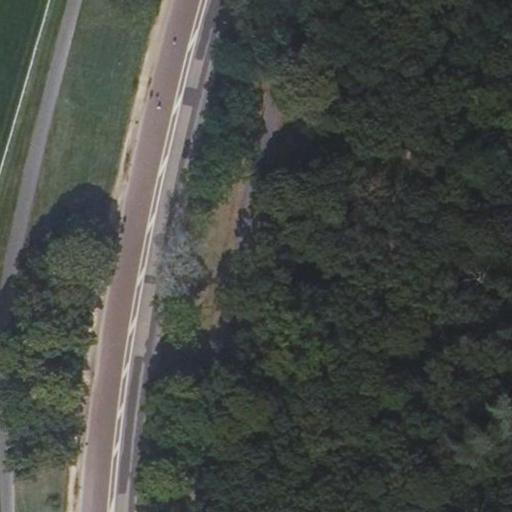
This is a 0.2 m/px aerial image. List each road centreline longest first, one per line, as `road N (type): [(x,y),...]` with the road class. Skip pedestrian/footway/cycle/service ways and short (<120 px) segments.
road 1 (unknown): [(358,511),(394,262),(457,0)]
road 2 (track): [(298,0),(239,233),(204,511)]
